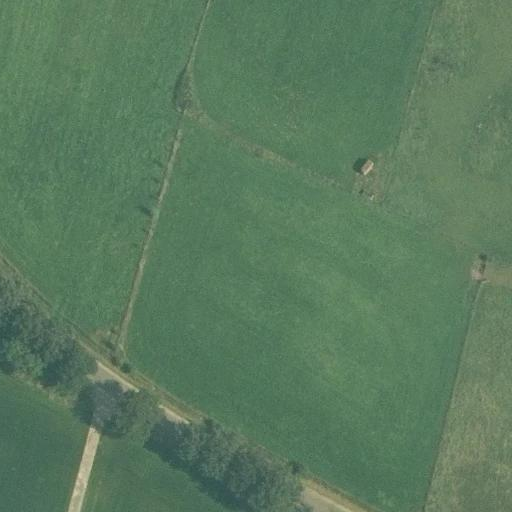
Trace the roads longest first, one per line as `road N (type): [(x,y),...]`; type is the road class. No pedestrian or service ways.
road 1 (unclassified): [(325,511),(106,385),(0,291)]
road 2 (track): [(74,511),(106,385)]
